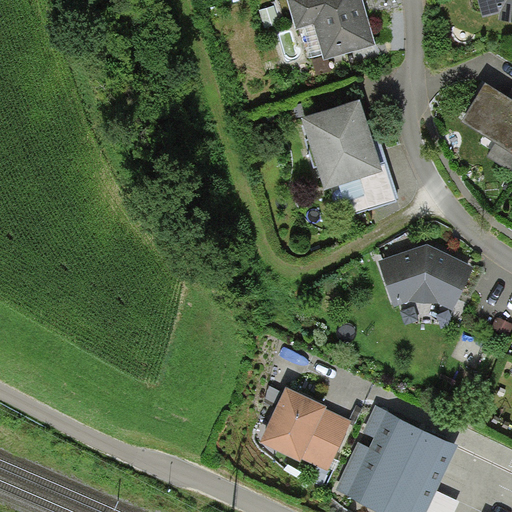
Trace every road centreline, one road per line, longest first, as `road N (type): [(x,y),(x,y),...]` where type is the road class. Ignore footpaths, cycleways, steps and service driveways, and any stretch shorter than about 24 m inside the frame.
road 1 (track): [(443,205),(280,283),(180,0)]
road 2 (residential): [(511,262),(443,205),(411,155),(412,0)]
road 3 (residential): [(0,389),(270,511)]
